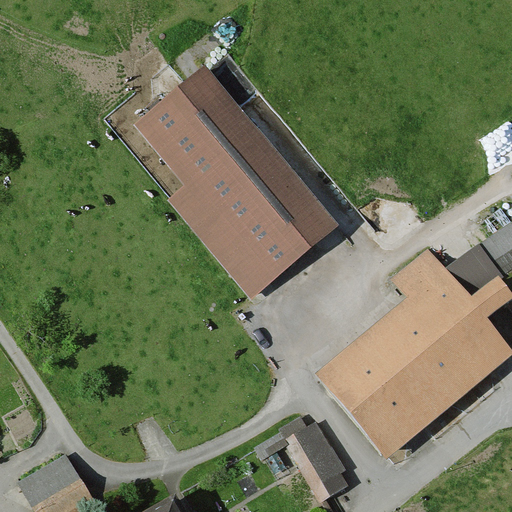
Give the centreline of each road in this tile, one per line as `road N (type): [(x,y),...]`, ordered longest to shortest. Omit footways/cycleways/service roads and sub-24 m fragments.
road 1 (residential): [(390,498),(322,406),(295,401),(210,451),(111,474),(90,463),(62,426)]
road 2 (residential): [(511,409),(390,498)]
